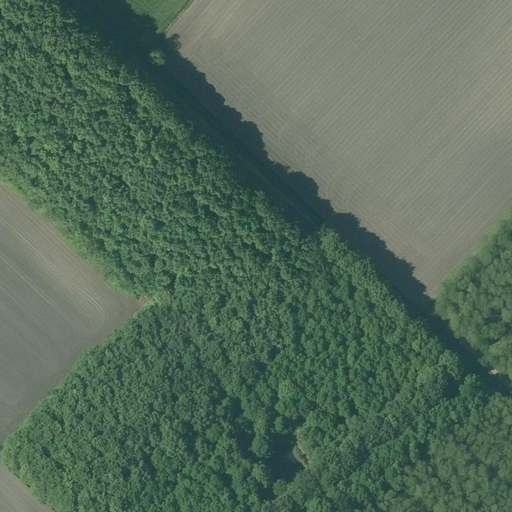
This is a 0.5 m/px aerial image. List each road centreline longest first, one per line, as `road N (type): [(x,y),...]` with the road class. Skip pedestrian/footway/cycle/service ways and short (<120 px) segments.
road 1 (track): [(75,0),(511,415)]
road 2 (track): [(293,511),(443,384),(452,359)]
